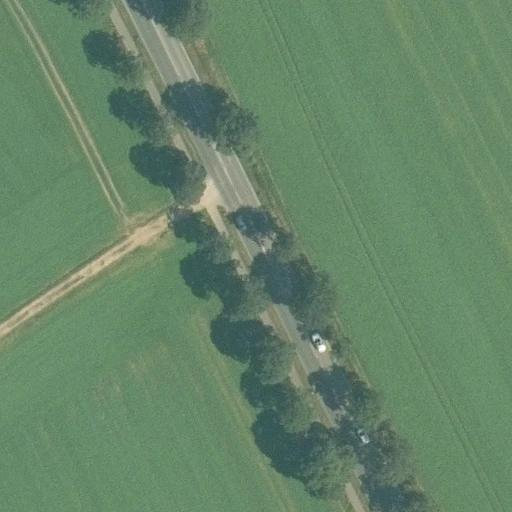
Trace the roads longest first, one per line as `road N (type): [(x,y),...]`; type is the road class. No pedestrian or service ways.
road 1 (primary): [(142,0),(393,511)]
road 2 (track): [(0,332),(229,174)]
